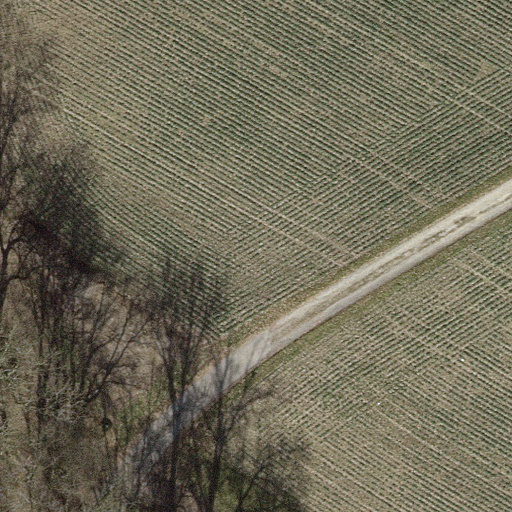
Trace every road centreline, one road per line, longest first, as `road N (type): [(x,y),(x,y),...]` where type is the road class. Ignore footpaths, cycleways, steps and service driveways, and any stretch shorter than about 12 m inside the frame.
road 1 (track): [(511,197),(232,361),(152,442),(107,511)]
road 2 (track): [(103,511),(39,320),(0,248)]
